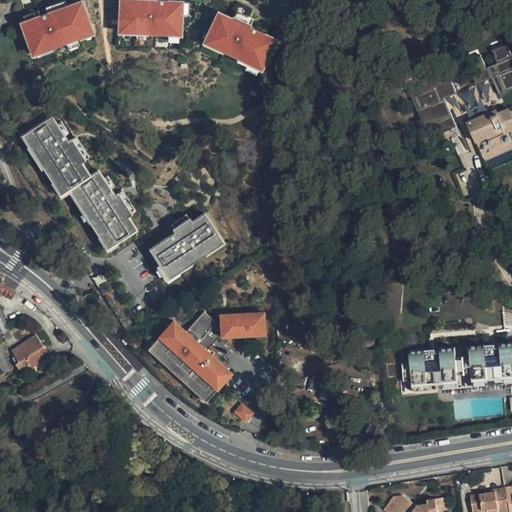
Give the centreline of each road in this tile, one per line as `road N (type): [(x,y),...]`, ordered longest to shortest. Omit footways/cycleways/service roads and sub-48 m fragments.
road 1 (unclassified): [(23,265),(128,382),(186,430),(251,463),(350,472)]
road 2 (unclassified): [(350,472),(511,444)]
